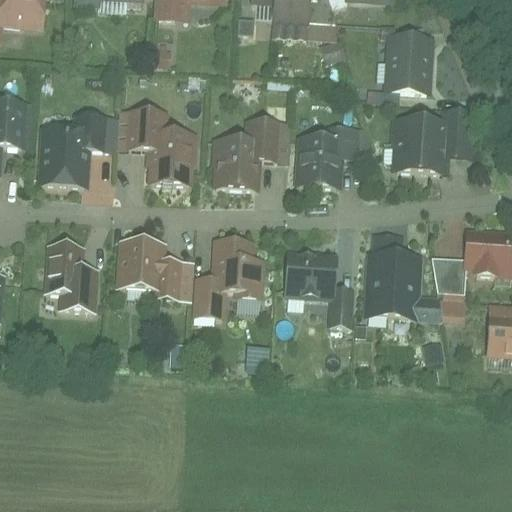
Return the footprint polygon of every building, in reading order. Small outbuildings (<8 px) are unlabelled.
[(0,0),(0,38),(34,39),(34,0),(0,0)] [(59,0),(60,10),(133,10),(133,0),(59,0)] [(154,0),(155,11),(211,11),(210,0),(154,0)] [(238,0),(239,11),(259,10),(260,30),(296,28),(294,0),(238,0)] [(328,0),(328,12),(382,12),(381,0),(328,0)] [(379,46),(377,98),(416,99),(418,47),(379,46)] [(111,119),(110,162),(141,163),(142,120),(111,119)] [(434,120),(434,172),(462,173),(463,121),(434,120)] [(64,167),(83,166),(82,126),(62,126),(64,167)] [(382,132),(383,185),(422,184),(421,131),(382,132)] [(233,178),(258,178),(257,133),(232,134),(233,178)] [(263,134),(265,175),(285,174),(283,133),(263,134)] [(327,140),(327,166),(364,166),(364,140),(327,140)] [(29,141),(29,196),(59,195),(59,141),(29,141)] [(147,197),(181,197),(181,146),(147,146),(147,197)] [(202,153),(203,202),(228,202),(227,152),(202,153)] [(286,153),(287,204),(319,204),(318,152),(286,153)] [(431,305),(434,305),(434,331),(456,331),(456,281),(501,281),(501,239),(455,239),(455,266),(431,266),(431,305)] [(247,248),(203,249),(205,286),(189,287),(191,330),(215,329),(214,297),(249,296),(247,248)] [(186,270),(147,270),(147,249),(110,249),(110,303),(146,302),(146,317),(186,316),(186,270)] [(34,305),(57,305),(57,325),(91,325),(91,278),(76,278),(76,254),(34,254),(34,305)] [(362,295),(361,325),(402,325),(403,265),(362,265),(362,295)] [(271,268),(270,309),(323,311),(325,269),(271,268)] [(409,301),(409,331),(429,331),(428,301),(409,301)] [(478,354),(478,375),(511,375),(511,322),(479,321),(478,354)] [(255,352),(255,377),(275,378),(276,353),(255,352)]
